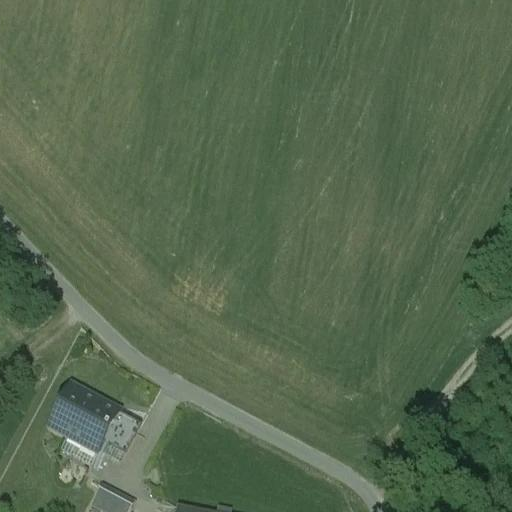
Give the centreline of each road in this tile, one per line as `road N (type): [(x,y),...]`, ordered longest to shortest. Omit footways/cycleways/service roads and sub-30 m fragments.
road 1 (unclassified): [(379,511),(344,470),(129,358),(0,220)]
road 2 (track): [(383,511),(449,385),(511,336)]
